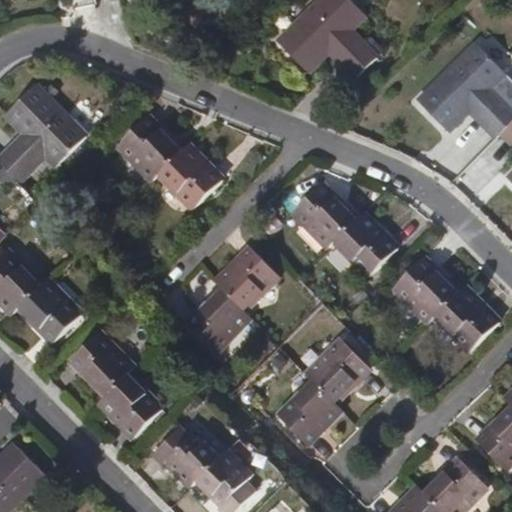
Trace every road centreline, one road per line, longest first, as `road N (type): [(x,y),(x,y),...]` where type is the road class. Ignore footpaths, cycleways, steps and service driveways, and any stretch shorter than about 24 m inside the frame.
road 1 (residential): [(312,141),(110,56),(52,44),(9,49),(0,58)]
road 2 (residential): [(511,268),(443,202),(312,141)]
road 3 (residential): [(361,480),(511,325)]
road 4 (residential): [(312,141),(165,290)]
road 5 (residential): [(142,511),(0,364)]
